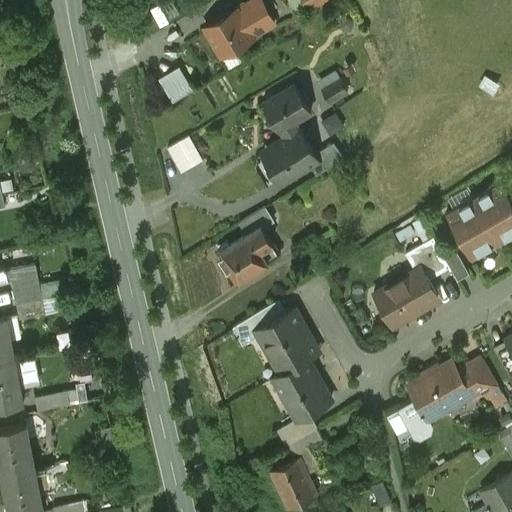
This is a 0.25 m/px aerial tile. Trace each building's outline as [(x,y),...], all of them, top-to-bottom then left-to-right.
[(237,8),(206,26),(221,51),(252,34),(252,33),(273,21),(260,0),(253,0),(238,9),(237,8)] [(293,0),(299,8),(311,2),(313,5),(320,0),(293,0)] [(183,61),(162,72),(174,96),(195,86),(183,61)] [(340,78),(323,88),(330,101),(348,90),(340,78)] [(311,109),(295,82),(263,101),(280,128),(295,119),(311,109)] [(288,143),(266,156),(281,180),(310,163),(319,157),(315,151),(295,119),(280,128),(288,143)] [(190,134),(168,146),(181,170),(203,158),(190,134)] [(334,140),(315,151),(319,157),(310,163),(316,173),(343,156),(334,140)] [(511,234),(511,199),(501,180),(474,196),(499,241),(511,234)] [(474,196),(446,212),(472,257),(499,241),(474,196)] [(261,223),(248,230),(241,219),(239,220),(246,232),(217,250),(218,251),(217,251),(227,267),(228,267),(236,280),(252,269),(253,271),(265,263),(265,262),(280,253),(261,223)] [(329,260),(313,233),(295,245),(302,256),(309,251),(318,266),(329,260)] [(433,236),(405,252),(415,269),(419,267),(426,280),(450,266),(443,253),(433,236)] [(469,272),(455,246),(443,253),(450,266),(458,279),(469,272)] [(35,262),(10,267),(12,278),(17,301),(42,296),(39,282),(35,262)] [(9,266),(0,268),(1,269),(0,268),(0,280),(12,278),(10,267),(9,266)] [(406,279),(392,287),(390,284),(375,292),(375,291),(374,292),(392,325),(393,324),(393,323),(435,299),(436,300),(437,299),(426,280),(419,267),(415,269),(405,275),(406,279)] [(63,278),(39,282),(42,296),(66,291),(63,278)] [(42,296),(17,301),(19,316),(45,311),(42,296)] [(264,306),(232,325),(242,342),(260,332),(257,328),(272,318),(264,306)] [(272,318),(257,328),(260,332),(281,370),(307,355),(318,349),(292,306),(272,318)] [(6,314),(0,315),(0,360),(15,357),(6,314)] [(511,371),(511,347),(506,337),(494,344),(510,373),(511,371)] [(30,380),(41,377),(36,352),(25,355),(30,380)] [(281,370),(273,374),(297,414),(298,416),(309,410),(331,397),(307,355),(281,370)] [(15,357),(0,360),(0,405),(24,401),(15,357)] [(94,376),(89,357),(78,360),(83,379),(94,376)] [(457,366),(453,357),(408,383),(417,398),(428,416),(470,392),(472,391),(457,366)] [(487,389),(470,359),(457,366),(472,391),(470,392),(473,397),(487,389)] [(67,389),(35,395),(38,409),(69,402),(67,389)] [(417,398),(397,407),(412,435),(421,438),(430,433),(433,424),(428,416),(417,398)] [(298,416),(297,414),(276,425),(285,442),(317,423),(309,410),(298,416)] [(26,422),(0,427),(0,463),(2,472),(35,466),(26,422)] [(317,423),(285,442),(293,455),(300,452),(299,448),(323,436),(317,423)] [(293,455),(270,466),(288,504),(317,491),(300,452),(293,455)] [(35,466),(2,472),(9,511),(27,511),(44,509),(35,466)] [(511,469),(480,488),(493,511),(510,511),(511,511),(511,469)] [(382,480),(372,484),(379,504),(390,500),(382,480)] [(81,499),(53,504),(54,511),(82,511),(83,511),(81,499)]
